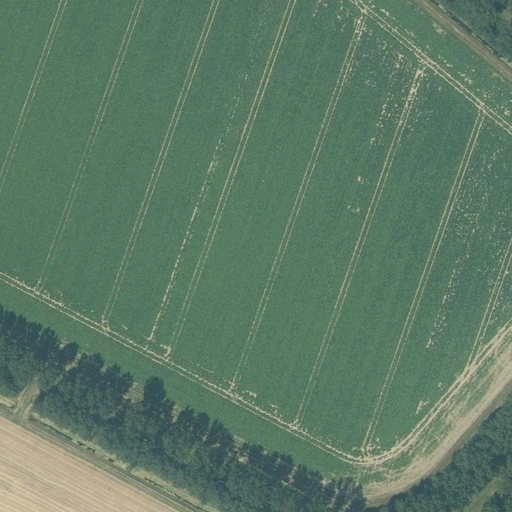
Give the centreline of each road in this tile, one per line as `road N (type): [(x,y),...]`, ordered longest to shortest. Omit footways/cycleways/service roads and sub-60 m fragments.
road 1 (track): [(511,381),(425,478),(361,505),(0,322)]
road 2 (track): [(309,511),(36,370),(47,346)]
road 3 (track): [(416,0),(511,78)]
